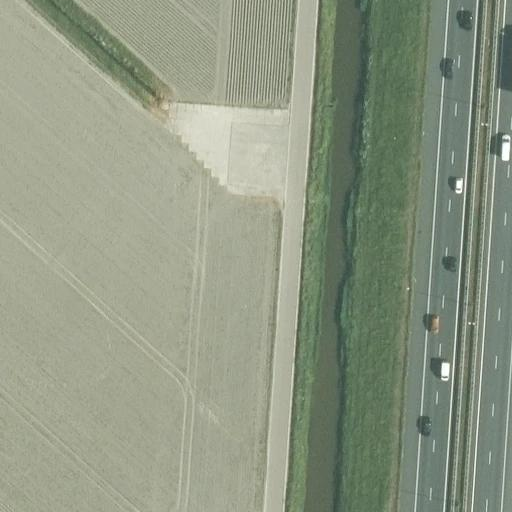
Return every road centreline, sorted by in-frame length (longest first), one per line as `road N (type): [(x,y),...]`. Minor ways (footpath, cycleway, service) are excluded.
road 1 (motorway): [(462,0),(428,511)]
road 2 (unclassified): [(276,511),(309,0)]
road 3 (motorway): [(486,511),(511,124)]
